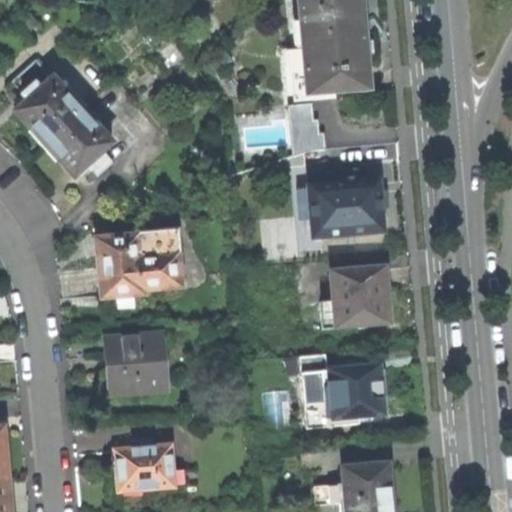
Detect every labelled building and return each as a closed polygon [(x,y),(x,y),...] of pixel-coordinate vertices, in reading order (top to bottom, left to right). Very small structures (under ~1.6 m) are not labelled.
[(334,101),(334,94),(367,91),(362,34),(359,0),(297,0),(299,28),(292,29),(294,56),(287,57),(289,74),(292,105),(315,103),(334,101)] [(224,52),(205,68),(212,77),(232,63),(224,52)] [(43,68),(19,89),(30,101),(15,114),(29,130),(44,146),(82,111),(43,68)] [(315,103),(292,105),(296,158),(310,152),(329,151),(327,135),(322,136),(321,122),(316,122),(315,103)] [(112,144),(82,111),(44,146),(55,158),(73,178),(87,166),(92,171),(89,174),(94,180),(115,162),(105,151),(112,144)] [(313,239),(381,232),(378,203),(376,184),(308,192),(311,221),(313,239)] [(299,222),(311,221),(308,192),(296,193),(299,222)] [(175,233),(98,240),(99,252),(96,252),(98,273),(100,299),(117,298),(132,296),(143,296),(143,292),(180,288),(175,233)] [(336,329),(389,325),(386,291),(384,268),(332,273),(334,301),(336,327),(336,329)] [(134,309),(132,296),(117,298),(118,310),(134,309)] [(336,327),(334,301),(322,301),(324,327),(336,327)] [(161,336),(104,341),(107,365),(109,394),(166,389),(161,336)] [(332,420),(382,416),(380,392),(378,368),(329,372),(332,420)] [(170,447),(115,452),(116,469),(118,492),(174,487),(172,472),(170,447)] [(344,470),(347,511),(391,511),(390,494),(388,466),(344,470)] [(182,471),(172,472),(174,487),(183,486),(182,471)] [(9,511),(9,507),(7,479),(0,479),(0,511),(9,511)]
